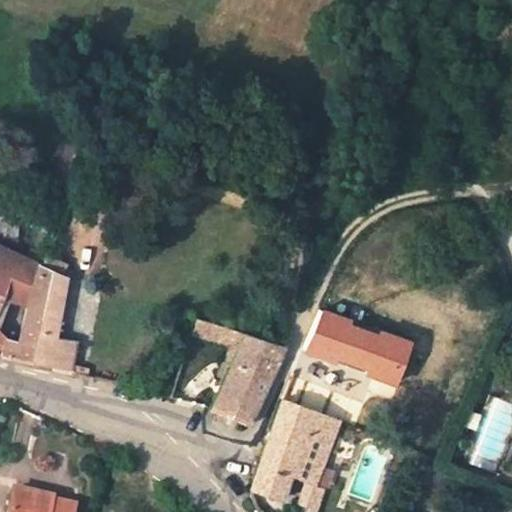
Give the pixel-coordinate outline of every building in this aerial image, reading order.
[(80,139),(69,135),(51,181),(64,186),(80,139)] [(62,193),(37,184),(24,221),(49,229),(62,193)] [(0,291),(15,252),(0,245),(0,291)] [(30,248),(26,257),(38,262),(40,256),(41,253),(30,248)] [(15,252),(0,291),(0,296),(27,303),(38,262),(26,257),(15,252)] [(65,274),(67,264),(45,254),(43,258),(40,256),(38,262),(65,274)] [(38,262),(27,303),(18,340),(6,338),(4,347),(1,356),(50,364),(55,337),(65,274),(38,262)] [(206,338),(211,321),(196,317),(190,333),(206,338)] [(206,338),(238,348),(246,332),(211,321),(206,338)] [(238,348),(210,407),(248,423),(284,344),(246,332),(238,348)] [(75,340),(55,337),(50,364),(70,368),(75,340)] [(250,486),(282,500),(291,472),(314,482),(338,420),(305,407),(313,388),(290,379),(282,398),(250,486)] [(49,497),(12,489),(6,511),(70,511),(72,505),(49,497)] [(307,511),(314,494),(304,490),(295,511),(307,511)]
